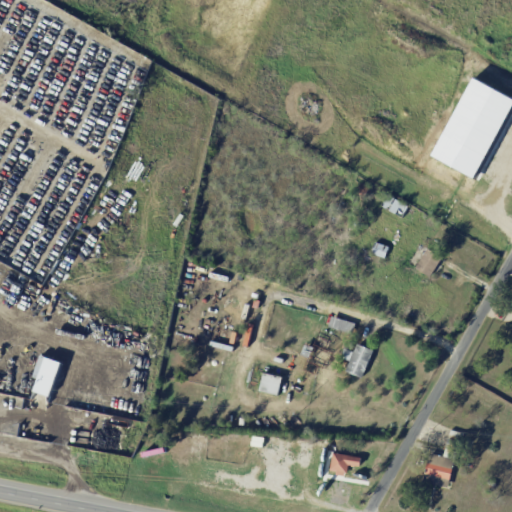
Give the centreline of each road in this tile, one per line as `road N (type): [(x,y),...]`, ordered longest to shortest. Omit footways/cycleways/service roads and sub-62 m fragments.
road 1 (residential): [(367,511),(511,250)]
road 2 (trunk): [(128,511),(0,487)]
